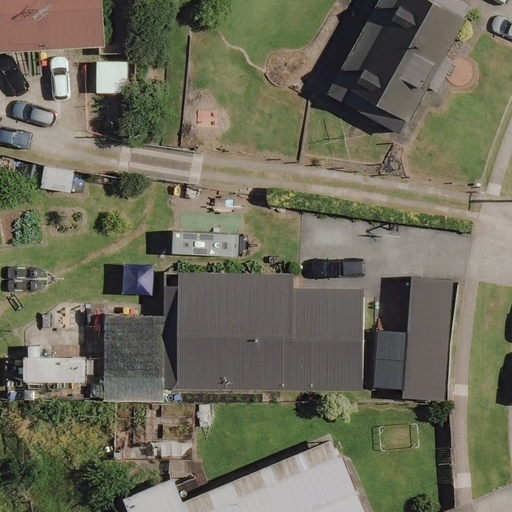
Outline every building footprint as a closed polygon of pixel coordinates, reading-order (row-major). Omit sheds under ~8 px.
[(111,0),(0,0),(0,50),(114,43),(111,0)] [(384,0),(333,90),(404,130),(478,2),(475,0),(384,0)] [(77,168),(41,164),(38,193),(73,197),(77,168)] [(174,271),(172,385),(370,388),(371,289),(299,287),(299,273),(174,271)] [(87,361),(27,359),(26,397),(85,400),(87,361)] [(135,496),(141,511),(376,511),(347,439),(195,501),(185,475),(135,496)]
